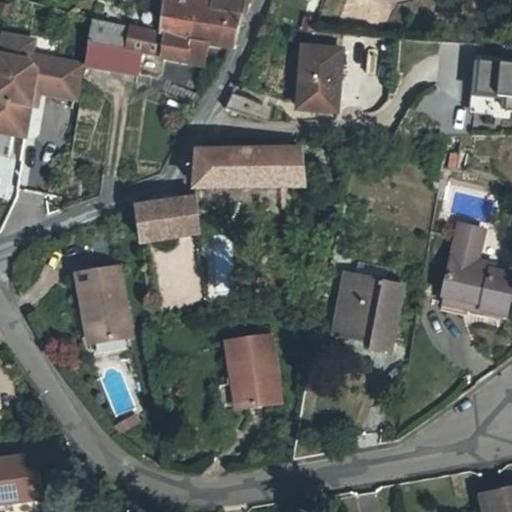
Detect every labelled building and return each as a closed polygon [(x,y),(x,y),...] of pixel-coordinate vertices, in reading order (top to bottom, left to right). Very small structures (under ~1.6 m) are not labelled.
[(216,0),(170,0),(170,4),(165,3),(155,10),(155,15),(94,5),(94,22),(131,33),(192,45),(200,9),(213,12),(216,0)] [(216,0),(213,12),(241,18),(245,0),(216,0)] [(233,54),(241,18),(213,12),(200,9),(192,45),(233,54)] [(124,78),(129,54),(131,33),(94,22),(93,23),(85,70),(124,78)] [(462,31),(462,37),(477,39),(478,24),(468,23),(467,31),(462,31)] [(131,33),(129,54),(186,68),(192,45),(131,33)] [(31,90),(77,98),(83,64),(31,54),(33,39),(3,34),(0,49),(0,130),(23,135),(31,90)] [(303,54),(298,114),(340,116),(344,56),(303,54)] [(511,64),(481,61),(478,85),(474,85),(472,108),(511,111),(511,64)] [(254,143),(254,125),(224,125),(224,143),(254,143)] [(204,155),(182,204),(193,202),(203,200),(203,192),(299,190),(298,153),(204,155)] [(174,204),(178,244),(196,241),(193,202),(182,204),(174,204)] [(139,250),(178,244),(174,204),(134,213),(139,250)] [(459,224),(443,294),(483,303),(505,307),(511,275),(511,274),(490,270),(491,263),(476,260),(483,229),(459,224)] [(178,256),(154,259),(160,300),(184,296),(178,256)] [(117,276),(77,282),(88,350),(128,343),(117,276)] [(375,346),(373,354),(395,358),(406,290),(350,280),(339,339),(375,346)] [(479,317),(483,303),(443,294),(440,309),(479,317)] [(241,376),(246,406),(282,401),(272,336),(227,343),(232,377),(241,376)] [(236,408),(246,406),(241,376),(232,377),(236,408)] [(134,416),(115,426),(123,434),(139,425),(134,416)] [(28,458),(0,461),(0,504),(33,500),(28,458)]
